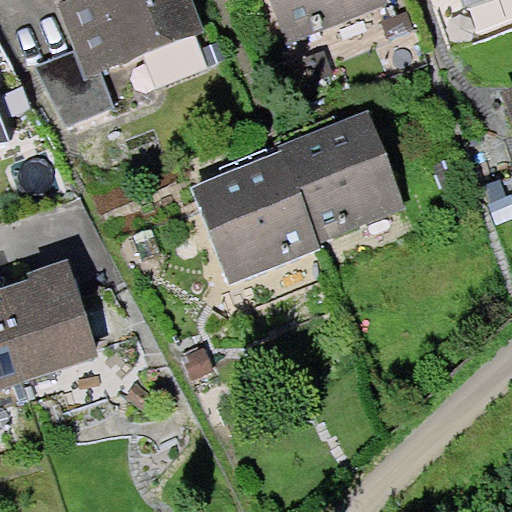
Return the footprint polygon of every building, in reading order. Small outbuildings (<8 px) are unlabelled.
[(194,0),(115,0),(65,19),(93,92),(212,47),(194,0)] [(386,0),(270,0),(286,45),(390,10),(386,0)] [(453,0),(457,14),(511,0),(453,0)] [(511,105),(502,108),(511,145),(511,105)] [(383,133),(194,198),(227,293),(416,227),(383,133)] [(78,283),(0,308),(0,400),(105,366),(78,283)]
